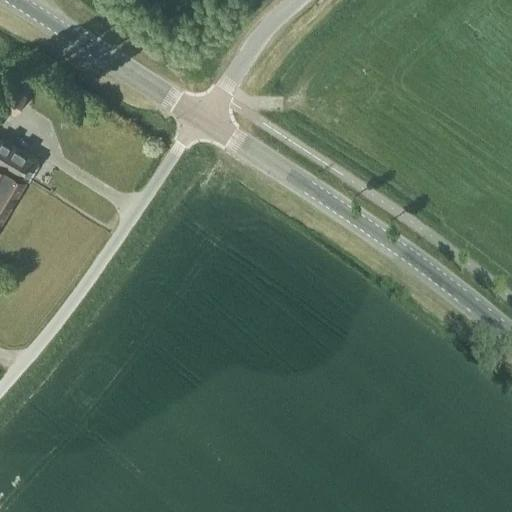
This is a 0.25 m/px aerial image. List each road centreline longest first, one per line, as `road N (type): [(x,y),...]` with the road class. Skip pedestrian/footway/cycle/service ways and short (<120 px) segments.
road 1 (secondary): [(511,337),(384,239),(201,118)]
road 2 (secondary): [(201,118),(14,0)]
road 3 (unclassified): [(201,118),(296,0)]
